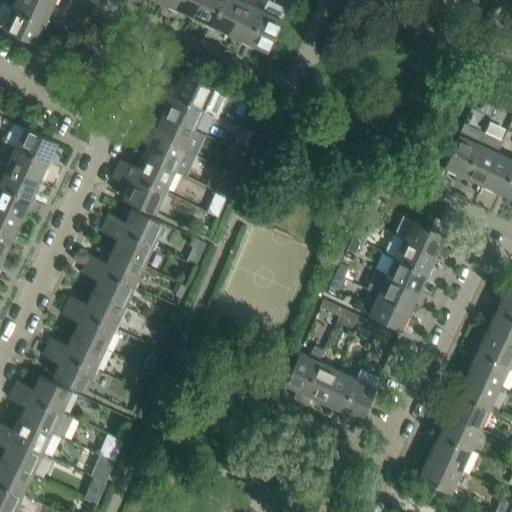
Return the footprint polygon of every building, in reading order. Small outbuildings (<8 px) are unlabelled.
[(52,5),(41,0),(14,0),(11,7),(43,23),(52,5)] [(192,16),(199,0),(176,0),(173,7),(192,16)] [(199,0),(192,16),(210,25),(221,0),(199,0)] [(228,33),(244,1),(244,0),(221,0),(210,25),(228,33)] [(247,42),(266,51),(286,9),(267,0),(263,10),(247,42)] [(247,42),(263,10),(244,1),(228,33),(247,42)] [(43,23),(11,7),(1,2),(0,4),(0,26),(34,42),(43,23)] [(6,61),(16,67),(27,47),(16,42),(6,61)] [(160,77),(155,86),(203,109),(218,115),(228,94),(214,87),(181,72),(175,84),(160,77)] [(203,109),(155,86),(151,95),(167,102),(161,114),(194,129),(203,109)] [(480,87),(476,95),(496,105),(500,97),(480,87)] [(511,102),(500,97),(496,105),(511,112),(511,102)] [(184,150),(194,129),(161,114),(156,125),(140,118),(136,127),(184,150)] [(462,175),(483,131),(463,122),(443,166),(462,175)] [(174,171),(184,150),(136,127),(132,136),(147,143),(142,155),(174,171)] [(48,162),(57,143),(24,128),(15,147),(48,162)] [(497,152),(503,140),(483,131),(462,175),(481,184),(496,151),(497,152)] [(39,180),(48,162),(15,147),(7,165),(39,180)] [(511,164),(511,158),(497,152),(496,151),(481,184),(499,192),(511,164)] [(164,191),(174,171),(142,155),(136,167),(120,159),(116,169),(164,191)] [(0,162),(0,184),(30,199),(39,180),(7,165),(0,162)] [(511,198),(511,164),(499,192),(511,198)] [(164,191),(116,169),(112,177),(128,185),(122,197),(154,212),(164,191)] [(0,207),(22,217),(30,199),(0,184),(0,207)] [(217,216),(226,195),(216,191),(207,212),(217,216)] [(372,214),(377,203),(369,199),(364,211),(372,214)] [(22,217),(0,207),(0,230),(13,236),(22,217)] [(153,244),(163,223),(131,208),(125,220),(109,213),(104,222),(153,244)] [(444,234),(411,219),(403,215),(394,234),(402,238),(435,253),(444,234)] [(143,265),(153,244),(104,222),(100,230),(117,238),(111,250),(143,265)] [(365,229),(357,225),(351,237),(360,241),(365,229)] [(13,236),(0,230),(0,252),(4,254),(13,236)] [(354,253),(360,241),(351,237),(346,249),(354,253)] [(435,253),(402,238),(394,256),(426,272),(435,253)] [(134,286),(143,265),(111,250),(106,261),(90,254),(85,263),(134,286)] [(426,272),(394,256),(385,275),(418,290),(426,272)] [(134,286),(85,263),(81,272),(97,279),(91,292),(124,307),(134,286)] [(348,266),(340,263),(334,274),(342,278),(348,266)] [(418,290),(385,275),(376,271),(367,289),(377,293),(409,309),(414,312),(417,306),(412,303),(418,290)] [(342,278),(334,274),(329,285),(337,289),(342,278)] [(511,316),(511,290),(505,288),(496,309),(511,316)] [(114,327),(124,307),(91,292),(86,303),(70,296),(66,305),(114,327)] [(409,309),(377,293),(367,314),(400,329),(409,309)] [(342,308),(331,303),(323,299),(319,307),(338,316),(342,308)] [(104,348),(114,327),(66,305),(62,313),(78,321),(72,333),(104,348)] [(358,325),(361,317),(342,308),(338,316),(340,316),(337,323),(355,331),(358,325)] [(511,341),(511,316),(496,309),(486,329),(511,341)] [(156,336),(160,323),(137,316),(132,328),(156,336)] [(375,333),(379,325),(361,317),(358,325),(375,333)] [(387,338),(391,330),(379,325),(375,333),(387,338)] [(508,366),(511,357),(511,341),(486,329),(476,350),(508,366)] [(94,369),(104,348),(72,333),(67,344),(51,337),(46,346),(94,369)] [(318,361),(319,361),(324,349),(315,344),(309,356),(299,351),(284,384),(296,390),(293,397),(300,401),(318,361)] [(85,390),(94,369),(46,346),(42,354),(58,362),(52,375),(85,390)] [(499,386),(508,366),(476,350),(466,371),(499,386)] [(337,369),(319,361),(318,361),(300,401),(306,404),(310,396),(322,401),(337,369)] [(374,386),(378,377),(359,368),(355,378),(340,410),(359,419),(374,386)] [(340,410),(355,378),(337,369),(322,401),(340,410)] [(499,386),(466,371),(457,392),(489,407),(499,386)] [(61,411),(71,390),(39,375),(33,388),(17,380),(13,389),(61,412),(61,411)] [(73,416),(61,411),(61,412),(13,389),(9,398),(24,405),(19,417),(51,432),(52,432),(63,437),(73,416)] [(479,428),(489,407),(457,392),(447,413),(479,428)] [(470,448),(479,428),(447,413),(438,433),(470,448)] [(0,433),(41,453),(51,432),(19,417),(13,429),(0,422),(0,433)] [(0,458),(32,473),(41,453),(0,433),(0,443),(5,446),(0,456),(0,458)] [(460,469),(470,448),(438,433),(428,454),(460,469)] [(450,491),(460,469),(428,454),(418,476),(450,491)] [(0,483),(22,494),(32,473),(0,458),(0,483)] [(103,510),(120,464),(106,459),(88,505),(103,510)] [(0,509),(5,511),(13,511),(22,494),(0,483),(0,509)] [(503,511),(508,502),(501,499),(494,511),(503,511)]
